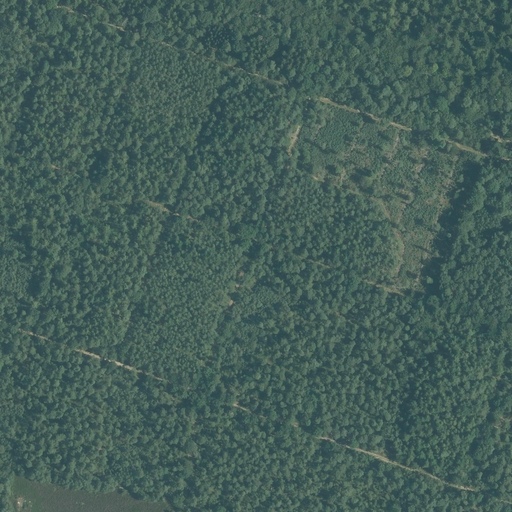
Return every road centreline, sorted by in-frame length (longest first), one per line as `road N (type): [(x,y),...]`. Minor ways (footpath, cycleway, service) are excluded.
road 1 (track): [(511,504),(198,392)]
road 2 (tertiary): [(511,103),(208,0)]
road 3 (track): [(255,240),(511,335)]
road 4 (track): [(114,362),(170,216),(255,240)]
road 5 (track): [(255,240),(321,49)]
road 6 (track): [(198,392),(255,240)]
road 7 (track): [(114,362),(0,321)]
road 8 (track): [(185,511),(198,392)]
